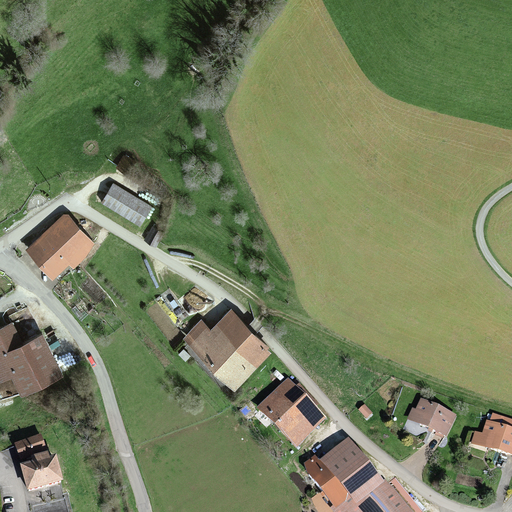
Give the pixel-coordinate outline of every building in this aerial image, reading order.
[(125,155),(118,167),(129,173),(136,161),(125,155)] [(114,183),(101,204),(140,227),(153,206),(114,183)] [(67,212),(30,247),(55,274),(69,261),(74,265),(97,243),(67,212)] [(152,226),(145,239),(156,245),(163,232),(152,226)] [(200,320),(184,336),(236,387),(271,352),(227,309),(209,328),(200,320)] [(63,372),(44,332),(23,342),(13,322),(0,328),(0,378),(13,372),(22,391),(63,372)] [(289,383),(258,410),(291,448),(322,421),(289,383)] [(411,409),(406,419),(446,439),(456,418),(419,401),(415,411),(411,409)] [(473,433),(469,443),(511,456),(511,432),(486,425),(482,436),(473,433)] [(41,435),(17,445),(22,459),(46,449),(41,435)] [(314,459),(302,468),(336,511),(403,511),(347,439),(317,463),(314,459)] [(23,469),(31,492),(66,481),(59,458),(52,460),(50,454),(35,459),(36,465),(23,469)]
